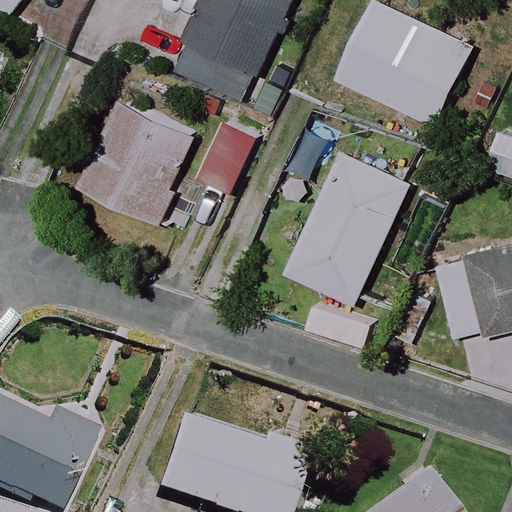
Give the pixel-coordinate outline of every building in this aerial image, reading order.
[(0,0),(0,5),(16,18),(30,0),(0,0)] [(298,0),(211,0),(182,69),(255,101),(298,0)] [(482,42),(393,0),(381,0),(345,76),(444,122),(482,42)] [(204,134),(127,101),(89,188),(166,221),(204,134)] [(267,131),(233,115),(205,175),(239,191),(267,131)] [(312,193),(350,141),(326,123),(287,175),(312,193)] [(511,134),(501,131),(490,168),(511,174),(511,134)] [(420,182),(351,150),(295,270),(363,302),(420,182)] [(511,239),(463,246),(465,259),(448,261),(458,335),(511,327),(511,239)] [(0,494),(29,508),(33,499),(60,511),(91,445),(0,402),(0,494)] [(290,511),(309,453),(182,415),(159,491),(227,511),(290,511)] [(455,511),(424,471),(369,511),(455,511)] [(27,511),(0,502),(0,511),(27,511)]
